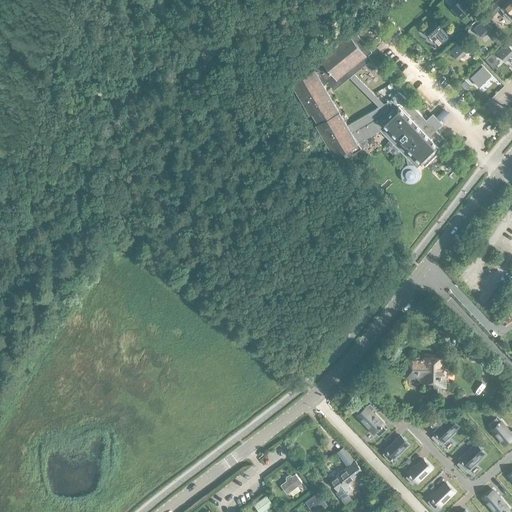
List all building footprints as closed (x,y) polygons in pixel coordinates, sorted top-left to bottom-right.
[(464,0),(458,0),(450,8),(461,18),(472,8),(464,0)] [(511,0),(509,0),(500,8),(503,12),(503,14),(508,20),(511,20),(511,18),(511,0)] [(435,19),(425,29),(434,39),(437,36),(442,41),(449,35),(445,30),(435,19)] [(492,28),(483,19),(474,28),(482,37),(492,28)] [(361,148),(358,142),(380,130),(406,156),(408,164),(405,166),(402,169),(401,172),(401,175),(403,179),(405,181),(409,182),(412,182),(416,181),(418,178),(419,174),(419,170),(417,167),(421,163),(424,165),(440,148),(439,146),(446,139),(445,139),(436,130),(442,123),(440,121),(435,116),(433,113),(426,120),(399,91),(398,91),(391,99),(386,102),(384,104),(379,107),(347,125),(323,84),(328,81),(334,89),(348,77),(353,73),(370,59),(367,55),(371,51),(371,52),(372,51),(364,41),(356,32),(350,36),(348,34),(346,36),(346,37),(322,56),(322,55),(320,57),(320,58),(311,65),(313,68),(307,72),(305,70),(301,73),(303,75),(292,82),(310,113),(312,112),(319,123),(317,124),(335,156),(346,149),(349,154),(348,155),(349,155),(361,148)] [(450,51),(458,59),(468,51),(459,42),(450,51)] [(505,61),(511,54),(511,49),(506,43),(497,52),(505,61)] [(473,75),(481,84),(490,75),(482,66),(473,75)] [(353,73),(348,77),(379,107),(384,104),(353,73)] [(444,108),(435,116),(440,121),(448,113),(444,108)] [(423,360),(408,360),(408,374),(423,374),(423,380),(435,380),(435,384),(445,384),(445,358),(423,358),(423,360)] [(370,403),(357,415),(374,432),(379,427),(380,428),(382,426),(381,425),(383,423),(371,410),(374,408),(370,403)] [(450,416),(434,431),(435,432),(437,434),(445,441),(460,426),(450,416)] [(501,421),(491,429),(504,444),(511,437),(511,429),(510,431),(501,421)] [(400,435),(386,448),(387,449),(386,450),(388,452),(389,451),(395,458),(409,444),(400,435)] [(475,443),(460,457),(461,459),(460,459),(462,461),(463,461),(470,468),(486,453),(475,443)] [(348,466),(330,479),(338,490),(336,492),(341,498),(345,504),(352,499),(348,493),(353,490),(348,483),(363,472),(355,461),(354,462),(343,447),(337,452),(348,466)] [(423,458),(409,472),(410,473),(409,474),(411,476),(412,475),(417,481),(432,468),(423,458)] [(287,480),(280,485),(287,493),(302,482),(295,474),(292,476),(291,475),(289,474),(286,477),(285,479),(287,480)] [(445,482),(431,496),(432,497),(432,498),(433,500),(434,499),(440,505),(454,491),(445,482)] [(493,489),(483,498),(494,511),(503,511),(504,511),(505,511),(507,511),(506,510),(509,508),(493,489)] [(318,493),(306,501),(313,511),(320,507),(322,509),(327,505),(318,493)] [(266,496),(254,504),(259,511),(261,511),(272,504),(266,496)]
